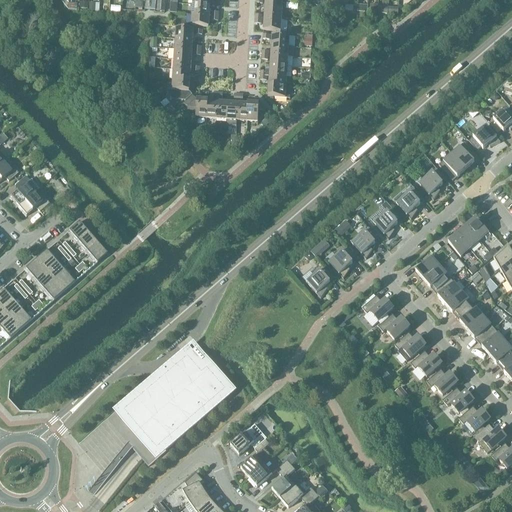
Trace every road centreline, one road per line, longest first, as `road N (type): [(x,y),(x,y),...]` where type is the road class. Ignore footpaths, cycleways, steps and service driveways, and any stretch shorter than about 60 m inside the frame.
road 1 (secondary): [(255,249),(511,26)]
road 2 (secondary): [(255,249),(31,439)]
road 3 (secondary): [(47,450),(108,382),(255,249)]
road 4 (residential): [(511,425),(380,270)]
road 5 (residential): [(380,270),(480,186)]
